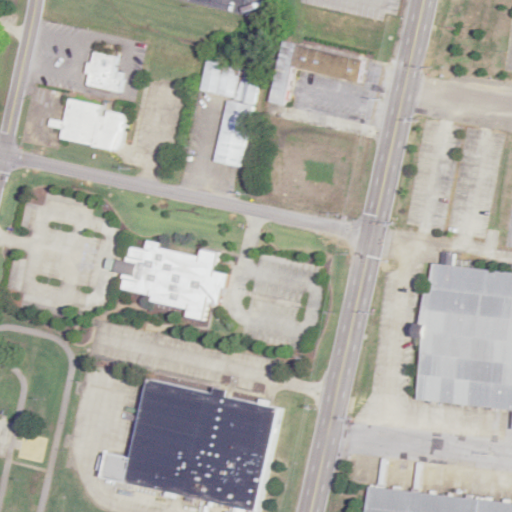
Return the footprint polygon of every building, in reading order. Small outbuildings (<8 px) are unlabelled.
[(293,68),(360,82),(365,59),(315,49),(322,16),(374,26),(379,0),(294,0),(273,103),(286,105),(293,68)] [(241,167),(261,72),(208,61),(201,92),(229,98),(215,161),(241,167)] [(62,138),(121,152),(130,113),(71,99),(62,138)] [(231,272),(217,268),(222,253),(202,248),(200,256),(149,242),(147,250),(133,246),(128,261),(112,256),(108,270),(127,275),(124,287),(153,296),(151,300),(189,311),(188,316),(206,321),(212,302),(221,304),(231,272)] [(511,273),(456,269),(451,255),(444,254),(443,264),(433,264),(431,292),(424,294),(420,338),(424,346),(419,401),(511,409),(511,273)] [(104,479),(261,510),(281,406),(229,396),(231,390),(217,388),(216,392),(149,379),(134,458),(109,454),(104,479)] [(366,511),(511,511),(511,505),(369,492),(366,511)]
